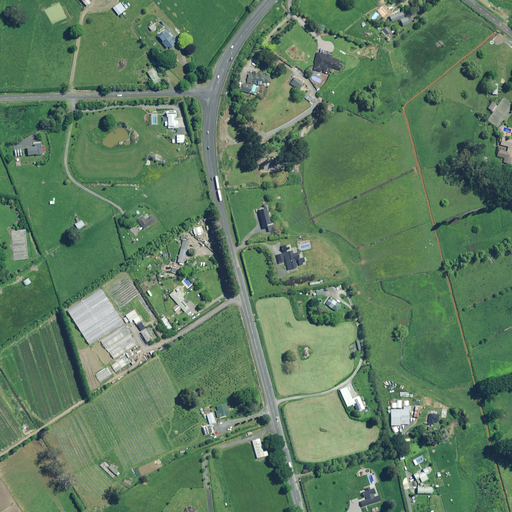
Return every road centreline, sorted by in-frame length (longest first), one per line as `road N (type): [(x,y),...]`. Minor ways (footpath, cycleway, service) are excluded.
road 1 (secondary): [(300,511),(213,180),(213,93)]
road 2 (unclassified): [(213,93),(0,98)]
